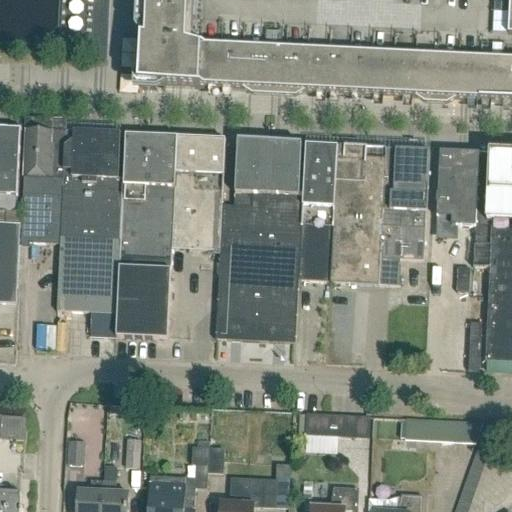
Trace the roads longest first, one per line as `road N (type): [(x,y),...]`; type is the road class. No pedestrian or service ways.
road 1 (residential): [(511,405),(47,384)]
road 2 (residential): [(47,511),(47,384)]
road 3 (unknown): [(47,384),(32,261)]
